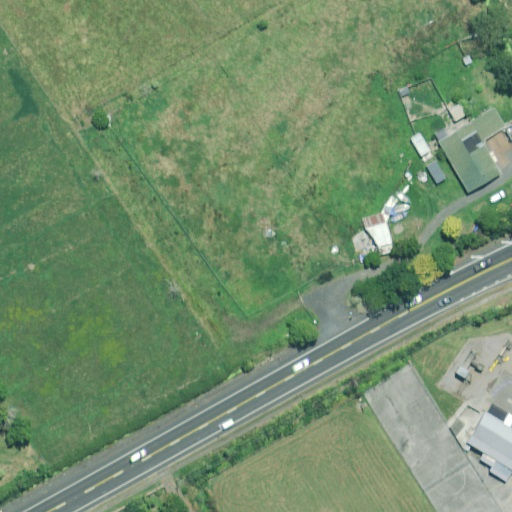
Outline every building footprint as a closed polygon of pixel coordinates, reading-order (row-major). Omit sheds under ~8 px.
[(464,66),(472,62),(468,55),(460,59),(452,63),(456,71),(464,66)] [(466,116),(459,104),(445,112),(453,124),(466,116)] [(504,129),(493,110),(439,141),(468,192),(498,175),(480,142),(504,129)] [(429,152),(419,134),(409,139),(419,157),(429,152)] [(392,211),(399,200),(392,194),(384,205),(392,211)] [(381,224),(379,213),(362,218),(365,228),(372,257),(392,252),(385,223),(381,224)] [(478,349),(468,344),(453,375),(463,380),(478,349)] [(511,429),(473,404),(454,433),(471,444),(464,455),(497,476),(504,465),(511,470),(511,429)]
